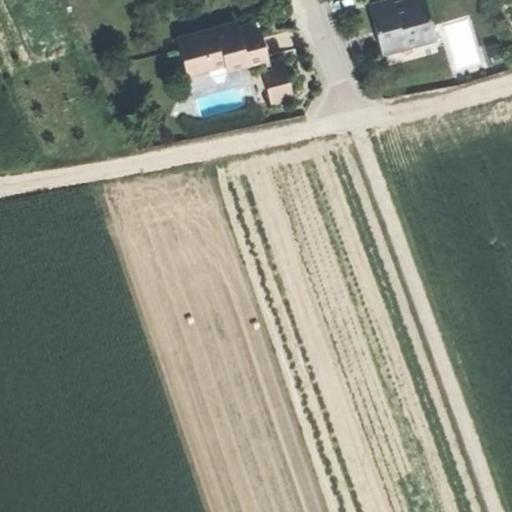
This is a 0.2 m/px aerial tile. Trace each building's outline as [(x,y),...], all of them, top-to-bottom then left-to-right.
[(375,27),(381,50),(434,35),(424,0),(413,0),(395,5),(393,0),(383,0),(369,4),(375,27)] [(179,34),(190,71),(229,59),(231,66),(271,54),(266,41),(262,25),(241,31),(237,18),(179,34)] [(483,45),(487,61),(505,56),(501,41),(483,45)] [(265,68),(272,101),(292,96),(284,58),(273,61),(275,66),(265,68)] [(195,92),(199,114),(237,106),(233,84),(195,92)]
